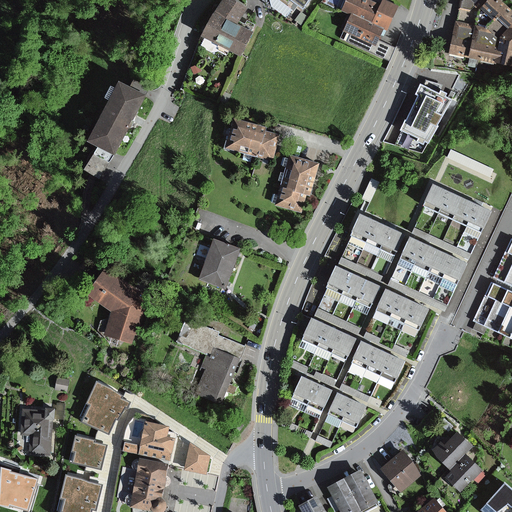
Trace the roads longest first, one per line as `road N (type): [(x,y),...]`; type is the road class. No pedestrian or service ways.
road 1 (secondary): [(263,450),(267,382),(284,311),(425,0)]
road 2 (residential): [(0,345),(106,206),(164,99),(203,0)]
road 3 (residential): [(443,337),(408,405),(372,442),(314,479),(267,492)]
